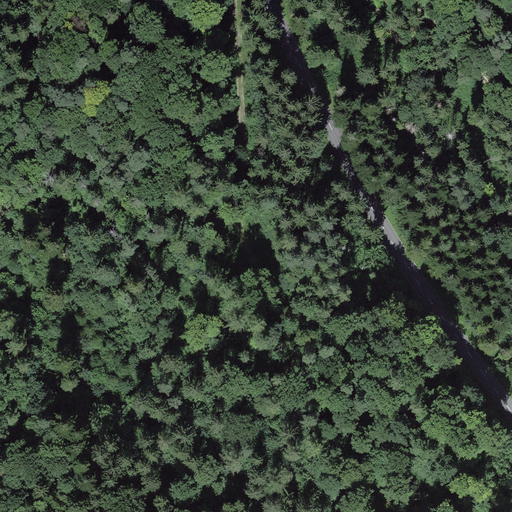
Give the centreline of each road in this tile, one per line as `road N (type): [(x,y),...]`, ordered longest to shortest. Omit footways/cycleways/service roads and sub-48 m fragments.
road 1 (track): [(239,0),(259,208),(391,511)]
road 2 (tertiary): [(260,0),(374,208),(511,416)]
road 3 (track): [(410,0),(511,118)]
